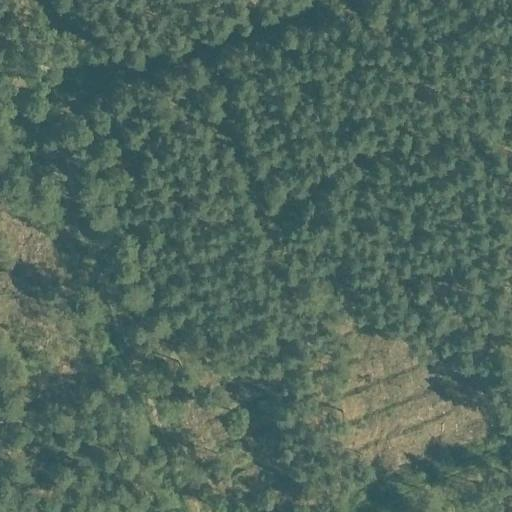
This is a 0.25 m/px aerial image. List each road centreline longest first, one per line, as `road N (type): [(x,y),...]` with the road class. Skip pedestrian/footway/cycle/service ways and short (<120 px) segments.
road 1 (track): [(0,36),(198,511)]
road 2 (track): [(511,434),(327,511)]
